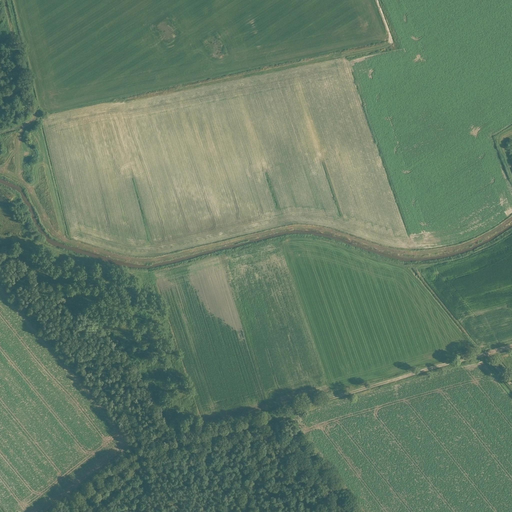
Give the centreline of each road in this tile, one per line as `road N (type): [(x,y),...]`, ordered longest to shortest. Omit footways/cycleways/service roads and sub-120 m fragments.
road 1 (track): [(488,354),(139,452),(72,509)]
road 2 (track): [(115,103),(387,45),(376,0)]
road 3 (track): [(351,511),(278,413)]
